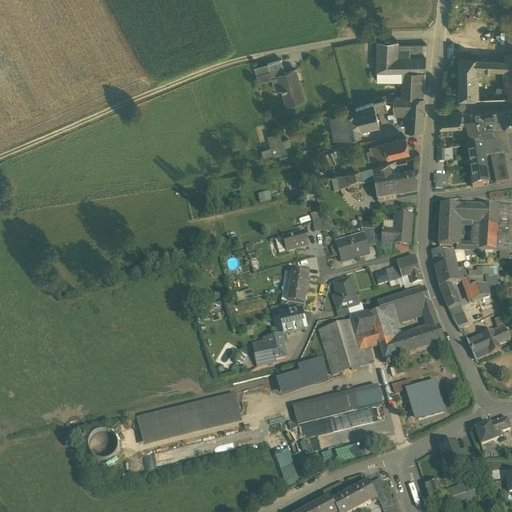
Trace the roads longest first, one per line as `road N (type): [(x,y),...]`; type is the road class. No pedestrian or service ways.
road 1 (track): [(253,58),(194,74),(0,157)]
road 2 (residential): [(440,34),(370,36),(253,58)]
road 3 (residential): [(423,250),(326,276),(295,358)]
road 4 (tertiary): [(486,410),(423,250)]
road 5 (tertiary): [(425,197),(440,34)]
road 6 (residential): [(274,511),(351,470),(399,455)]
